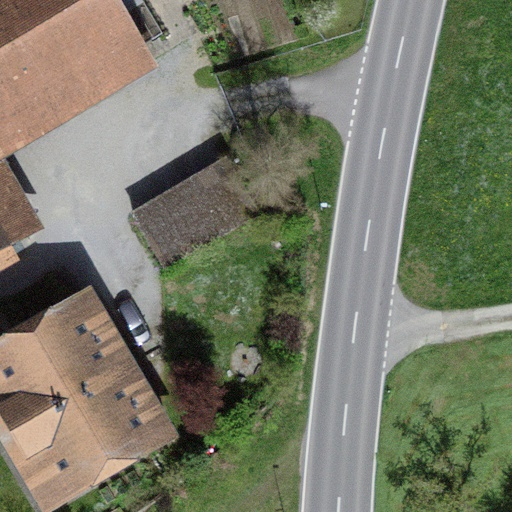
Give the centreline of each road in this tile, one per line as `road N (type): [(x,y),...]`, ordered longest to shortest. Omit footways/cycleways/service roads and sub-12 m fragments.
road 1 (tertiary): [(411,0),(371,201),(337,511)]
road 2 (track): [(352,338),(511,319)]
